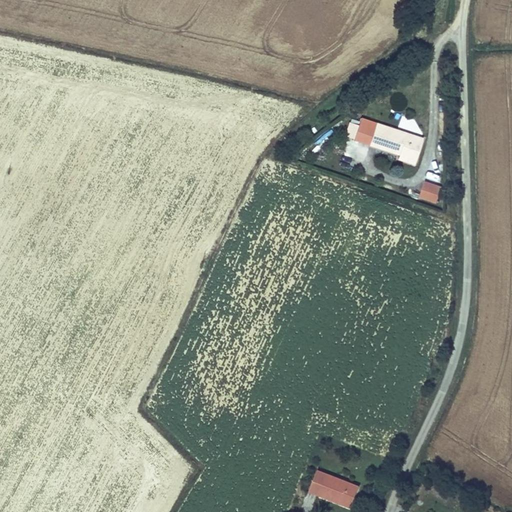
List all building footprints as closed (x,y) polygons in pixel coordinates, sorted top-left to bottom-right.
[(367,141),(397,151),(412,156),(420,135),(374,119),(367,141)] [(411,161),(412,156),(397,151),(395,156),(411,161)] [(360,168),(362,161),(349,157),(347,164),(360,168)] [(418,198),(436,203),(442,186),(424,180),(418,198)] [(366,481),(330,459),(318,479),(339,492),(342,486),(357,495),(366,481)] [(357,495),(342,486),(339,492),(354,500),(357,495)]
